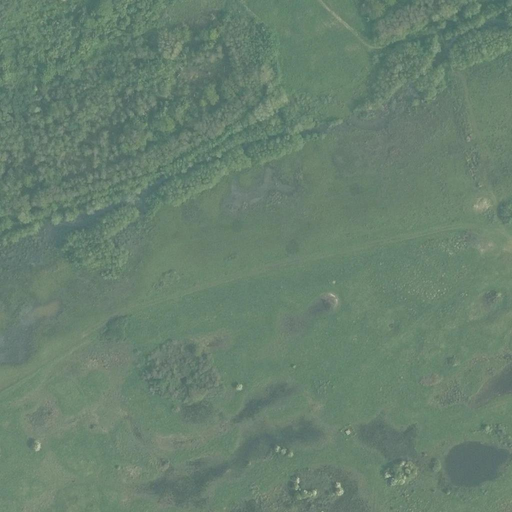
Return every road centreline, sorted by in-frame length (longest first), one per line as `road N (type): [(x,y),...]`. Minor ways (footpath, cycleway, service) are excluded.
road 1 (track): [(0,394),(138,308),(495,212)]
road 2 (track): [(511,246),(439,31)]
road 3 (track): [(511,386),(420,433),(382,465),(373,511)]
